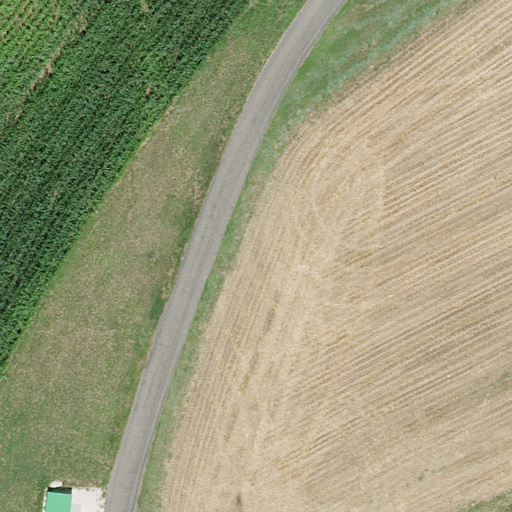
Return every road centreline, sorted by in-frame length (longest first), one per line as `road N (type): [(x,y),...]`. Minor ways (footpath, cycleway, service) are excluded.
road 1 (residential): [(337,0),(215,206),(115,459),(108,511)]
road 2 (track): [(167,319),(138,124),(94,0)]
